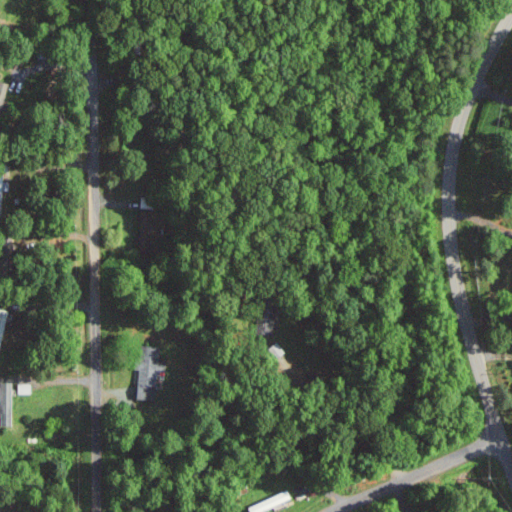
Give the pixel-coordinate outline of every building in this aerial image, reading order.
[(141,234),(137,234),(138,250),(154,250),(153,210),(140,211),(141,234)] [(247,312),(247,335),(277,333),(276,312),(247,312)] [(161,345),(139,344),(138,369),(140,369),(138,398),(157,399),(159,370),(167,371),(168,358),(160,358),(161,345)] [(12,381),(0,382),(1,425),(11,425),(10,392),(12,392),(12,381)] [(259,511),(292,499),(288,490),(248,506),(250,511),(259,511)]
